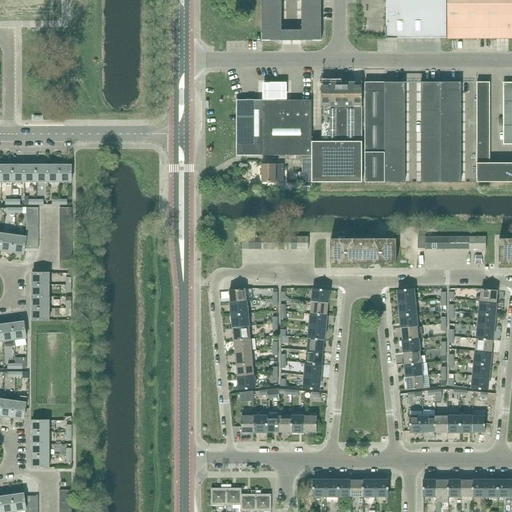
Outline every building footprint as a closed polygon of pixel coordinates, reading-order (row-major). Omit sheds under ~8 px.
[(285,0),(261,0),(262,10),(286,10),(285,0)] [(321,0),(301,0),(301,10),(321,10),(322,6),(322,4),(321,0)] [(386,0),(386,5),(386,38),(424,38),(446,39),(446,0),(386,0)] [(511,0),(447,0),(447,39),(511,38),(511,0)] [(286,10),(262,10),(262,20),(286,20),(286,10)] [(321,10),(301,10),(301,20),(321,20),(321,17),(321,10)] [(286,20),(262,20),(262,30),(286,30),(286,20)] [(321,20),(301,20),(301,30),(321,30),(321,20)] [(286,30),(262,30),(262,41),(292,41),(292,30),(286,30)] [(301,30),(292,30),(292,41),(321,41),(321,30),(301,30)] [(286,81),(262,81),(262,98),(286,98),(286,81)] [(362,183),(362,82),(322,82),(321,143),(312,143),(312,156),(312,183),(362,183)] [(385,93),(385,87),(385,85),(385,83),(365,82),(365,123),(365,183),(385,183),(385,182),(385,173),(385,172),(385,163),(385,153),(385,143),(385,133),(385,123),(385,113),(385,103),(385,93)] [(385,93),(405,92),(405,82),(388,82),(385,83),(385,85),(385,87),(385,93)] [(421,92),(441,92),(441,82),(421,82),(421,92)] [(441,82),(441,92),(461,92),(461,82),(441,82)] [(490,93),(490,82),(477,82),(477,93),(490,93)] [(385,103),(405,102),(405,92),(385,93),(385,103)] [(421,102),(441,102),(441,92),(421,92),(421,102)] [(441,92),(441,102),(461,102),(461,92),(441,92)] [(477,103),(490,103),(490,93),(477,93),(477,103)] [(312,143),(312,101),(284,101),(262,101),(237,101),(237,119),(238,155),(262,155),(312,156),(312,143)] [(385,113),(405,112),(405,102),(385,103),(385,113)] [(421,112),(441,112),(441,102),(421,102),(421,112)] [(441,102),(441,112),(461,112),(461,102),(441,102)] [(477,113),(490,113),(490,103),(477,103),(477,113)] [(385,123),(405,122),(405,112),(385,113),(385,123)] [(421,122),(441,122),(441,112),(421,112),(421,122)] [(441,112),(441,122),(461,122),(461,112),(441,112)] [(477,123),(490,123),(490,113),(477,113),(477,123)] [(385,133),(405,132),(405,122),(385,123),(385,133)] [(421,132),(441,132),(441,122),(421,122),(421,132)] [(441,122),(441,132),(461,132),(461,122),(441,122)] [(477,133),(490,133),(490,123),(477,123),(477,133)] [(385,143),(405,142),(405,132),(385,133),(385,143)] [(421,142),(441,142),(441,132),(421,132),(421,142)] [(441,132),(441,142),(461,142),(461,132),(441,132)] [(477,144),(490,144),(490,133),(477,133),(477,144)] [(385,153),(405,152),(405,142),(385,143),(385,153)] [(421,152),(441,152),(441,142),(421,142),(421,152)] [(441,142),(441,152),(461,152),(461,142),(441,142)] [(477,154),(490,154),(490,144),(477,144),(477,154)] [(385,163),(405,162),(405,152),(385,153),(385,163)] [(421,162),(441,162),(441,152),(421,152),(421,162)] [(441,152),(441,162),(461,162),(461,152),(441,152)] [(490,164),(490,163),(490,154),(477,154),(477,164),(490,164)] [(312,183),(312,159),(302,159),(302,183),(312,183)] [(385,173),(405,172),(405,162),(385,163),(385,172),(385,173)] [(421,172),(441,172),(441,162),(421,162),(421,172)] [(441,162),(441,172),(461,172),(461,162),(441,162)] [(477,182),(505,182),(505,163),(490,163),(490,164),(477,164),(477,182)] [(276,182),(276,164),(262,164),(262,182),(276,182)] [(1,182),(13,182),(13,165),(1,165),(1,182)] [(13,182),(24,182),(25,165),(13,165),(13,182)] [(24,182),(36,182),(36,165),(25,165),(24,182)] [(48,182),(48,165),(36,165),(36,182),(48,182)] [(48,182),(59,182),(60,165),(48,165),(48,182)] [(59,182),(72,182),(72,165),(60,165),(59,182)] [(405,172),(385,173),(385,182),(385,183),(405,182),(405,172)] [(421,182),(441,182),(441,172),(421,172),(421,180),(421,182)] [(441,172),(441,182),(461,182),(461,177),(461,172),(441,172)] [(13,248),(15,235),(3,234),(1,250),(12,252),(13,248)] [(25,249),(26,243),(26,237),(15,235),(13,248),(12,252),(24,254),(25,249)] [(395,242),(331,242),(331,239),(330,239),(330,264),(360,264),(360,265),(360,266),(360,267),(361,268),(362,269),(363,269),(364,270),(366,270),(367,269),(368,269),(369,268),(369,267),(370,267),(370,266),(370,265),(370,264),(396,264),(396,239),(395,239),(395,242)] [(511,241),(500,242),(500,239),(499,239),(499,264),(511,264),(511,241)] [(49,285),(49,273),(32,273),(32,285),(49,285)] [(49,297),(49,285),(32,285),(32,297),(49,297)] [(246,302),(245,289),(229,291),(230,304),(246,302)] [(328,304),(329,290),(313,289),(312,302),(328,304)] [(399,304),(415,302),(413,289),(397,291),(399,304)] [(496,304),(497,291),(481,289),(480,302),(496,304)] [(32,309),(49,308),(49,297),(32,297),(32,309)] [(232,316),(248,314),(246,302),(230,304),(232,316)] [(326,316),(328,304),(312,302),(310,315),(326,316)] [(400,316),(416,314),(415,302),(399,304),(400,316)] [(495,316),(496,304),(480,302),(479,314),(495,316)] [(32,321),(49,320),(49,308),(32,309),(32,321)] [(233,328),(249,327),(248,314),(232,316),(233,328)] [(401,328),(417,327),(416,314),(400,316),(401,328)] [(494,328),(495,316),(479,314),(478,327),(494,328)] [(325,328),(326,316),(310,315),(309,327),(325,328)] [(15,340),(26,338),(24,322),(12,323),(15,340)] [(3,341),(15,340),(12,323),(1,325),(3,341)] [(234,341),(250,339),(249,327),(233,328),(234,341)] [(324,341),(325,328),(309,327),(308,339),(324,341)] [(402,341),(418,339),(417,327),(401,328),(402,341)] [(492,341),(494,328),(478,327),(476,339),(492,341)] [(235,353),(251,351),(250,339),(234,341),(235,353)] [(323,353),(324,341),(308,339),(307,351),(323,353)] [(404,353),(420,351),(418,339),(402,341),(404,353)] [(491,353),(492,341),(476,339),(475,351),(491,353)] [(236,365),(252,363),(251,351),(235,353),(236,365)] [(323,353),(307,351),(306,364),(322,365),(323,353)] [(405,365),(421,364),(420,351),(404,353),(405,365)] [(490,365),(491,353),(475,351),(474,364),(490,365)] [(238,377),(254,376),(252,363),(236,365),(238,377)] [(320,378),(322,365),(306,364),(304,376),(320,378)] [(406,378),(422,376),(421,364),(405,365),(406,378)] [(489,378),(490,365),(474,364),(473,376),(489,378)] [(239,390),(255,388),(254,376),(238,377),(239,390)] [(319,390),(320,378),(304,376),(303,388),(319,390)] [(407,390),(423,389),(422,376),(406,378),(407,390)] [(487,390),(489,378),(473,376),(471,389),(487,390)] [(12,418),(14,401),(3,400),(1,416),(12,418)] [(24,419),(26,403),(14,401),(12,418),(24,419)] [(255,432),(254,417),(241,416),(242,432),(255,432)] [(410,432),(423,432),(423,416),(410,416),(410,432)] [(423,432),(435,432),(435,416),(423,416),(423,432)] [(435,432),(447,432),(448,416),(435,416),(435,432)] [(447,432),(460,432),(460,416),(448,416),(447,432)] [(460,432),(472,432),(472,416),(460,416),(460,432)] [(472,432),(485,432),(485,416),(472,416),(472,432)] [(267,432),(267,417),(254,417),(255,432),(267,432)] [(279,432),(279,417),(267,417),(267,432),(279,432)] [(279,432),(291,432),(291,417),(279,417),(279,432)] [(291,432),(304,432),(304,417),(291,417),(291,432)] [(304,432),(317,432),(316,417),(304,417),(304,432)] [(32,433),(49,433),(49,421),(32,421),(32,433)] [(49,445),(49,433),(32,433),(32,445),(49,445)] [(49,456),(49,445),(32,445),(32,456),(49,456)] [(49,468),(49,456),(32,456),(32,468),(49,468)] [(326,497),(326,481),(313,480),(313,497),(326,497)] [(436,497),(436,480),(423,480),(423,497),(436,497)] [(449,497),(448,480),(436,480),(436,497),(449,497)] [(461,497),(461,480),(448,480),(449,497),(461,497)] [(473,497),(473,480),(461,480),(461,497),(473,497)] [(485,497),(485,480),(473,480),(473,497),(485,497)] [(498,497),(498,480),(485,480),(485,497),(498,497)] [(510,497),(510,480),(498,480),(498,497),(510,497)] [(326,497),(338,497),(338,481),(326,481),(326,497)] [(338,497),(351,497),(351,481),(338,481),(338,497)] [(351,497),(363,497),(363,481),(351,481),(351,497)] [(363,497),(376,497),(375,481),(363,481),(363,497)] [(376,497),(388,497),(388,481),(375,481),(376,497)] [(226,506),(226,485),(221,485),(221,488),(211,488),(211,506),(226,506)] [(231,488),(231,485),(226,485),(226,506),(241,506),(241,494),(241,488),(231,488)] [(256,511),(256,494),(256,491),(251,491),(251,494),(241,494),(241,506),(241,511),(256,511)] [(271,494),(260,494),(260,491),(256,491),(256,494),(256,511),(271,511),(271,494)] [(26,510),(26,508),(25,502),(24,496),(24,494),(12,495),(15,511),(26,510)] [(2,511),(13,511),(15,511),(12,495),(1,497),(2,511)]
